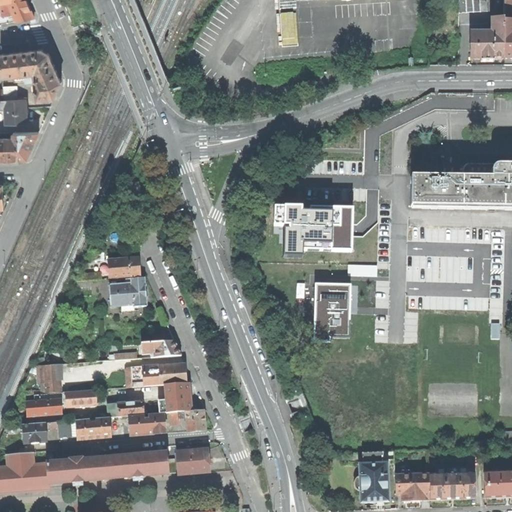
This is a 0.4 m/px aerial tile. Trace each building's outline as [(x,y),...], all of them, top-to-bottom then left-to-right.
[(26,0),(7,0),(9,3),(13,14),(16,22),(27,20),(35,18),(26,0)] [(486,0),(476,0),(458,1),(459,14),(487,12),(486,0)] [(511,0),(502,0),(503,19),(503,22),(511,21),(511,0)] [(9,3),(1,4),(2,16),(13,14),(9,3)] [(470,34),(470,60),(480,60),(480,63),(493,63),(493,60),(503,60),(503,22),(503,19),(492,19),(492,34),(470,34)] [(511,29),(511,21),(503,22),(503,60),(511,59),(511,29)] [(42,50),(1,54),(3,76),(15,75),(15,82),(36,79),(38,99),(55,97),(62,82),(56,67),(50,54),(42,50)] [(3,90),(3,100),(17,99),(16,86),(3,87),(3,90)] [(0,108),(5,109),(6,123),(27,122),(26,110),(26,108),(26,99),(17,99),(3,100),(0,100),(0,108)] [(0,138),(0,159),(8,159),(27,159),(39,132),(14,133),(14,138),(0,138)] [(511,177),(410,176),(409,206),(511,207),(511,177)] [(126,186),(131,202),(142,199),(138,183),(126,186)] [(301,215),(301,209),(275,208),(274,226),(289,226),(289,230),(284,230),(283,258),(302,258),(302,251),(351,252),(351,230),(352,210),(311,209),(311,215),(301,215)] [(108,261),(110,278),(140,276),(139,267),(139,259),(108,261)] [(377,265),(347,265),(347,277),(376,278),(377,265)] [(109,286),(111,307),(133,306),(133,308),(146,307),(146,299),(147,299),(146,293),(146,286),(145,286),(145,279),(126,280),(127,285),(109,286)] [(89,281),(77,282),(73,290),(89,288),(89,281)] [(304,283),(296,283),(296,299),(304,299),(304,283)] [(350,285),(315,284),(314,341),(329,342),(329,336),(350,336),(350,285)] [(153,326),(155,343),(174,341),(167,325),(153,326)] [(142,344),(142,355),(151,354),(152,358),(181,356),(177,348),(174,341),(155,343),(142,344)] [(38,374),(45,373),(46,386),(41,386),(42,394),(61,393),(59,372),(62,372),(62,365),(45,366),(38,366),(38,374)] [(160,369),(161,386),(164,386),(186,384),(185,375),(185,365),(160,367),(160,369)] [(132,388),(161,386),(160,369),(153,369),(152,366),(142,366),(142,367),(143,379),(131,380),(132,388)] [(126,388),(132,388),(131,380),(143,379),(142,367),(127,368),(125,371),(126,388)] [(166,413),(169,413),(186,412),(191,411),(191,399),(189,384),(186,384),(164,386),(165,400),(166,413)] [(65,393),(67,409),(97,407),(96,391),(65,393)] [(24,403),(25,416),(63,413),(62,400),(24,403)] [(158,401),(159,414),(164,414),(166,413),(165,400),(158,401)] [(118,404),(119,417),(129,417),(144,415),(144,408),(143,402),(118,404)] [(110,418),(119,417),(118,404),(108,405),(109,418),(110,418)] [(187,418),(188,432),(205,430),(204,421),(203,410),(191,411),(186,412),(187,418)] [(169,413),(170,426),(180,423),(180,418),(187,418),(186,412),(169,413)] [(129,417),(131,436),(146,435),(166,434),(164,414),(159,414),(149,415),(150,419),(144,419),(144,415),(129,417)] [(75,421),(77,441),(95,440),(112,438),(110,418),(109,418),(75,421)] [(70,421),(58,422),(58,428),(59,439),(72,438),(70,421)] [(22,426),(24,444),(37,443),(47,442),(46,429),(45,423),(22,426)] [(102,447),(69,449),(70,460),(82,459),(82,461),(103,459),(102,447)] [(178,452),(180,475),(209,472),(208,460),(207,450),(178,452)] [(384,461),(390,461),(390,465),(394,465),(394,452),(362,453),(362,461),(384,460),(384,461)] [(49,484),(47,484),(46,473),(46,464),(34,465),(32,453),(7,455),(7,467),(0,467),(0,494),(50,490),(49,484)] [(105,459),(107,479),(133,477),(133,478),(143,477),(143,476),(169,474),(168,459),(168,454),(105,459)] [(55,456),(55,459),(45,460),(46,464),(62,463),(61,456),(55,456)] [(46,473),(47,484),(49,484),(73,482),(73,483),(83,482),(83,481),(107,479),(105,459),(103,459),(82,461),(82,459),(70,460),(70,462),(62,463),(46,464),(46,473)] [(175,459),(168,459),(169,474),(177,473),(175,459)] [(384,460),(362,461),(362,465),(359,465),(360,477),(358,478),(357,479),(355,481),(354,483),(354,485),(355,487),(356,489),(358,491),(360,492),(361,504),(375,504),(389,503),(387,464),(384,464),(384,461),(384,460)] [(511,498),(511,473),(484,474),(485,499),(509,498),(511,498)] [(402,495),(402,502),(417,502),(430,501),(429,476),(429,475),(395,477),(396,495),(402,495)] [(429,476),(430,501),(454,500),(476,500),(475,475),(429,476)]
